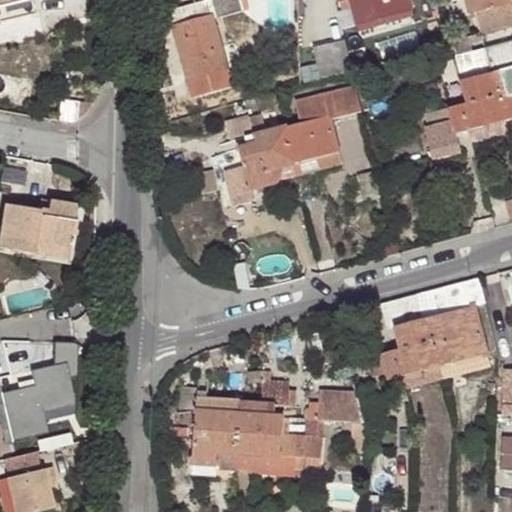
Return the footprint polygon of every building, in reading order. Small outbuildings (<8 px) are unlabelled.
[(33,0),(25,0),(0,6),(0,15),(36,7),(33,0)] [(238,0),(205,0),(169,10),(189,80),(227,69),(214,17),(241,9),(238,0)] [(349,0),(341,0),(339,1),(341,9),(351,6),(349,0)] [(356,23),(411,9),(408,0),(339,0),(339,1),(341,0),(349,0),(351,6),(356,23)] [(509,0),(464,0),(467,11),(476,9),(480,33),(511,24),(511,0),(510,0),(509,0)] [(413,15),(411,9),(356,23),(358,31),(413,15)] [(472,52),(468,39),(453,44),(456,56),(472,52)] [(314,46),(321,80),(352,73),(345,40),(314,46)] [(511,41),(485,49),(492,72),(511,67),(511,41)] [(485,49),(472,52),(456,56),(468,102),(429,112),(433,126),(423,128),(432,159),(461,151),(455,133),(468,130),(505,120),(492,72),(485,49)] [(511,117),(511,67),(492,72),(505,120),(511,117)] [(300,123),(281,129),(290,164),(337,151),(329,120),(361,112),(354,88),(295,103),(300,123)] [(290,164),(281,129),(266,132),(261,114),(226,124),(230,141),(255,135),(257,142),(239,147),(244,166),(224,171),(233,205),(253,200),(250,190),(268,185),(276,183),(279,180),(281,177),(280,172),(279,167),(290,164)] [(505,120),(468,130),(472,142),(508,134),(505,120)] [(217,190),(213,170),(196,174),(200,193),(217,190)] [(37,196),(36,208),(46,209),(46,198),(37,196)] [(0,224),(0,247),(31,253),(33,248),(69,253),(74,227),(71,224),(75,203),(46,198),(46,209),(36,208),(4,202),(0,224)] [(33,248),(31,253),(68,260),(69,253),(33,248)] [(478,278),(380,303),(386,328),(393,326),(425,318),(474,305),(485,302),(478,278)] [(474,305),(425,318),(441,378),(490,366),(474,305)] [(425,318),(393,326),(399,349),(406,373),(409,386),(441,378),(425,318)] [(42,387),(4,396),(11,427),(14,441),(52,434),(45,407),(78,401),(73,379),(81,377),(82,343),(61,343),(59,367),(38,371),(42,387)] [(406,373),(399,349),(366,357),(371,377),(386,373),(386,378),(401,375),(406,373)] [(319,389),(350,390),(351,381),(344,380),(343,379),(320,375),(319,389)] [(4,396),(0,379),(0,429),(11,427),(4,396)] [(260,400),(242,399),(239,436),(284,438),(285,417),(274,415),(274,404),(288,405),(289,381),(262,380),(260,400)] [(239,436),(242,399),(198,396),(199,386),(179,385),(178,408),(196,410),(194,432),(239,436)] [(355,390),(350,390),(319,389),(318,401),(310,401),(309,409),(306,409),(305,417),(363,422),(355,390)] [(239,436),(194,432),(191,475),(236,479),(236,474),(239,436)] [(284,438),(239,436),(236,474),(294,477),(295,471),(322,473),(324,440),(284,438)] [(511,436),(501,437),(500,468),(511,468),(511,436)] [(36,511),(53,508),(50,496),(48,488),(55,487),(51,467),(6,477),(14,511),(36,511)] [(48,488),(50,496),(58,494),(55,487),(48,488)]
